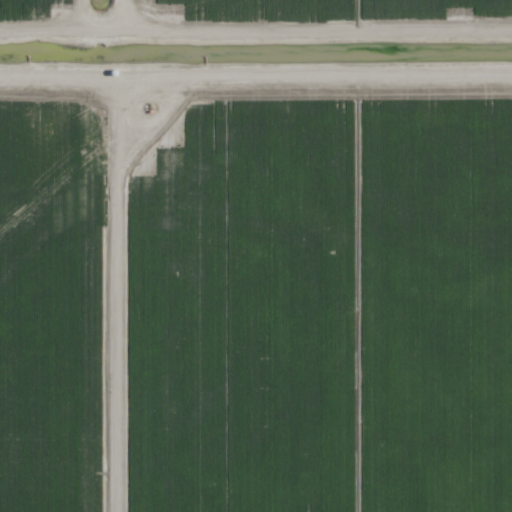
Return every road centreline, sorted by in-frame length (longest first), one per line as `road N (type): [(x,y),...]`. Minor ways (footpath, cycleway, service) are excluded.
road 1 (residential): [(0,75),(511,71)]
road 2 (residential): [(118,511),(121,74)]
